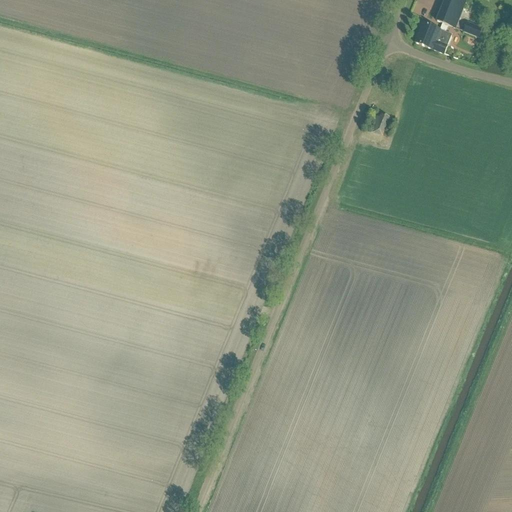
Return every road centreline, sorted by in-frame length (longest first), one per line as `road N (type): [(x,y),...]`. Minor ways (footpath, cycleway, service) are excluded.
road 1 (unclassified): [(194,511),(387,44)]
road 2 (unclassified): [(387,44),(511,83)]
